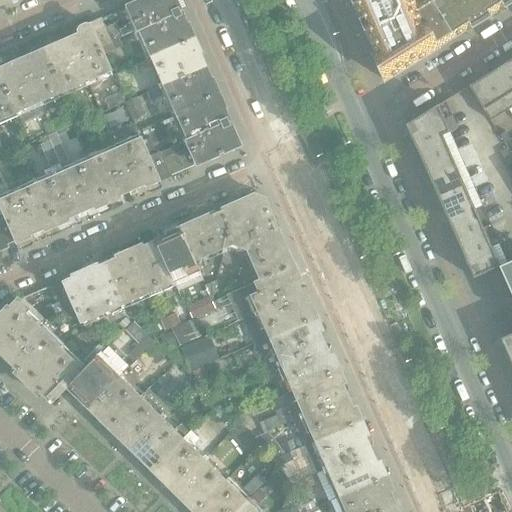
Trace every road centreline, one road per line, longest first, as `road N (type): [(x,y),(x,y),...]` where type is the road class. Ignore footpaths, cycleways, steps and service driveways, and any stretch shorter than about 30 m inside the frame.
road 1 (tertiary): [(290,154),(447,511)]
road 2 (residential): [(0,283),(290,154)]
road 3 (tertiary): [(447,329),(355,121)]
road 4 (residential): [(355,121),(511,29)]
road 5 (tertiary): [(219,0),(290,154)]
road 6 (tertiary): [(511,478),(447,329)]
road 7 (tertiary): [(355,121),(304,0)]
road 8 (residential): [(90,511),(0,423)]
